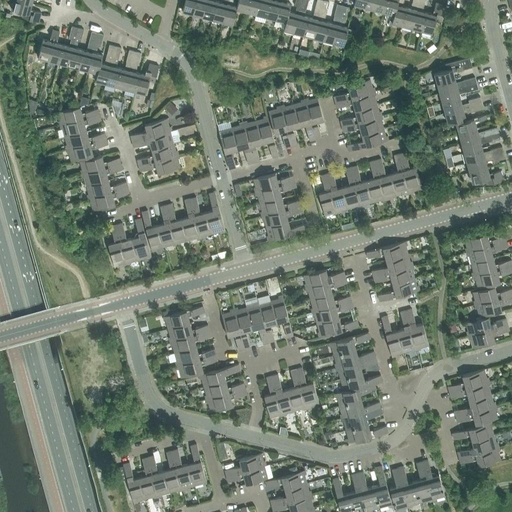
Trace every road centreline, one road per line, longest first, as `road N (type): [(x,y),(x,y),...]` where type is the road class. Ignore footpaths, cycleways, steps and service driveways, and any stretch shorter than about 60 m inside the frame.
road 1 (primary): [(93,511),(0,171)]
road 2 (primary): [(0,239),(75,511)]
road 3 (tertiary): [(246,270),(511,197)]
road 4 (residential): [(254,437),(344,455),(395,438),(415,407)]
road 5 (residential): [(122,304),(148,394),(167,412),(203,423)]
road 6 (residential): [(221,177),(189,68),(161,45)]
road 7 (tertiary): [(122,304),(246,270)]
road 8 (tertiary): [(0,337),(122,304)]
road 9 (residential): [(415,407),(441,370),(511,350)]
